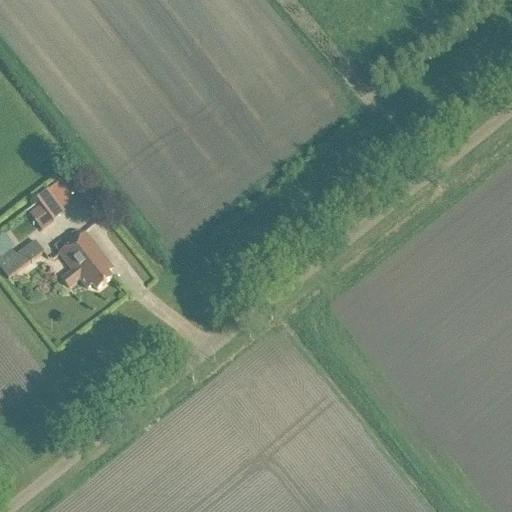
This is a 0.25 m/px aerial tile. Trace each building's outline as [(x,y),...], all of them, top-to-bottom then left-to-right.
[(36,202),(53,225),(64,217),(61,213),(72,205),(59,186),(36,202)] [(40,209),(29,218),(41,235),(53,226),(40,209)] [(111,273),(84,239),(58,260),(70,275),(61,283),(69,292),(77,285),(84,293),(90,288),(95,294),(111,282),(107,276),(111,273)] [(0,241),(0,260),(11,252),(2,240),(0,241)] [(0,275),(5,282),(41,256),(34,246),(8,264),(4,258),(0,260),(0,275)]
